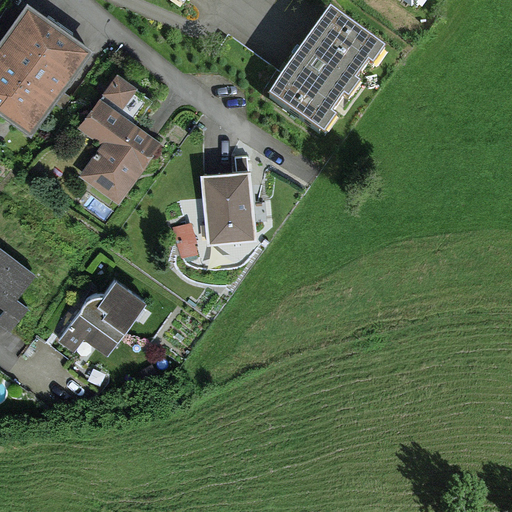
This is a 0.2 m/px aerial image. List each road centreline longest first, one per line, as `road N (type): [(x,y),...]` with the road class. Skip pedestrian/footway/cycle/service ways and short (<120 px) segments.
road 1 (residential): [(76,0),(308,175)]
road 2 (residential): [(120,0),(192,27),(232,8),(291,48)]
